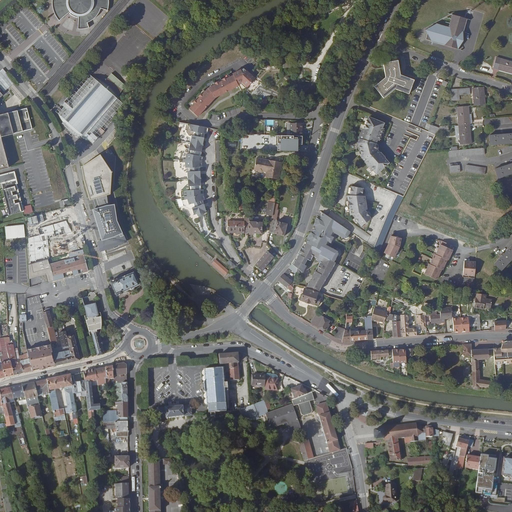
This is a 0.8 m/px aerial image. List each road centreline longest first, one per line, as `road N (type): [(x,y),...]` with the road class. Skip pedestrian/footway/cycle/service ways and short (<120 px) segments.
road 1 (residential): [(0,58),(57,135),(110,311),(136,332)]
road 2 (residential): [(319,175),(312,151),(317,116),(242,116),(212,125),(181,104),(204,81),(248,67)]
road 3 (residential): [(260,292),(291,320),(349,348),(511,337)]
road 4 (tertiary): [(150,347),(238,347),(327,386)]
road 5 (tertiary): [(337,392),(422,419),(511,428)]
road 6 (residential): [(260,292),(215,226),(211,136)]
road 7 (tertiary): [(135,511),(136,355)]
road 8 (tertiary): [(319,175),(374,38)]
road 9 (residential): [(374,38),(511,89)]
road 10 (tertiary): [(260,292),(299,242),(319,175)]
road 11 (tertiary): [(128,348),(0,383)]
road 12 (tertiary): [(337,392),(364,511)]
